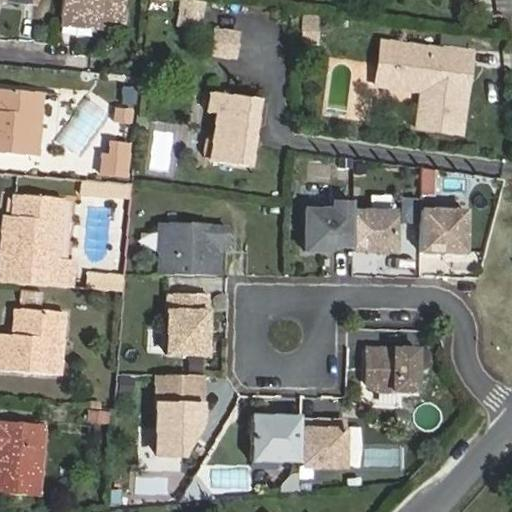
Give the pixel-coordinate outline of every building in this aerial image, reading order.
[(61,0),(60,24),(92,27),(93,18),(123,20),(124,0),(61,0)] [(167,10),(168,0),(147,0),(147,8),(167,10)] [(302,15),(300,35),(318,37),(320,17),(302,15)] [(239,60),(241,30),(219,28),(218,58),(239,60)] [(422,91),(418,127),(460,132),(465,95),(455,93),(459,64),(426,60),(428,49),(411,47),(409,56),(400,55),(401,46),(382,43),(380,62),(397,64),(394,87),(422,91)] [(123,86),(121,104),(136,106),(138,88),(123,86)] [(0,153),(36,156),(40,93),(0,89),(0,153)] [(207,112),(216,114),(209,161),(249,166),(258,100),(209,93),(207,112)] [(115,109),(114,123),(128,124),(129,110),(115,109)] [(102,155),(100,176),(124,178),(127,144),(110,143),(109,155),(102,155)] [(420,193),(435,194),(437,169),(422,168),(420,193)] [(2,224),(0,254),(0,282),(71,288),(73,260),(57,259),(61,198),(14,195),(11,225),(2,224)] [(326,251),(331,246),(352,246),(352,211),(352,202),(333,202),(333,210),(305,210),(305,251),(326,251)] [(465,209),(420,209),(420,251),(465,251),(465,209)] [(352,211),(352,246),(352,251),(395,250),(395,210),(352,211)] [(207,225),(158,225),(158,275),(218,276),(218,251),(214,245),(214,240),(227,241),(227,228),(207,228),(207,225)] [(218,251),(227,251),(227,241),(214,240),(214,245),(218,251)] [(115,276),(87,274),(86,289),(114,291),(115,276)] [(207,355),(207,295),(167,295),(167,355),(207,355)] [(0,370),(59,375),(63,312),(15,309),(13,335),(0,334),(0,370)] [(418,348),(367,348),(367,385),(378,391),(418,391),(418,348)] [(157,375),(157,456),(181,456),(195,434),(195,424),(201,424),(201,375),(157,375)] [(111,423),(110,411),(88,412),(88,424),(111,423)] [(300,461),(300,420),(301,415),(251,415),(251,461),(300,461)] [(300,461),(300,466),(343,466),(343,420),(300,420),(300,461)] [(0,455),(3,456),(2,476),(0,475),(0,493),(24,495),(24,481),(38,482),(43,425),(0,421),(0,455)]
